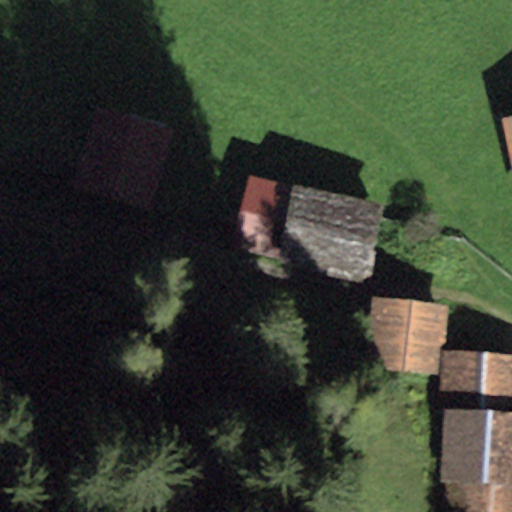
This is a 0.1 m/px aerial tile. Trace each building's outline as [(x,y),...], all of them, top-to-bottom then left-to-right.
[(172,127),(94,106),(72,187),(150,208),(172,127)] [(511,116),(501,118),(511,166),(511,116)] [(293,184),(248,174),(232,246),(278,256),(293,184)] [(385,204),(293,184),(278,256),(276,264),(367,283),(385,204)] [(446,307),(371,298),(365,367),(441,376),(443,350),(446,307)] [(511,355),(443,350),(441,376),(437,413),(443,412),(511,414),(511,355)] [(511,486),(511,414),(443,412),(439,482),(444,482),(511,486)] [(511,511),(511,486),(444,482),(442,511),(511,511)]
